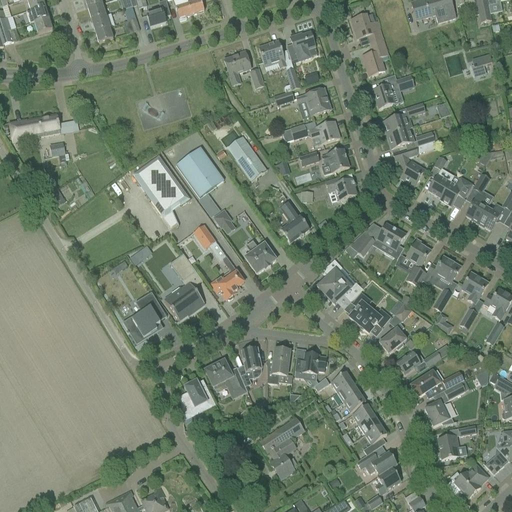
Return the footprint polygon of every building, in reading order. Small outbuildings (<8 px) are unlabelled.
[(41,0),(31,0),(26,2),(30,13),(44,9),(41,0)] [(83,0),(87,11),(101,6),(100,2),(105,0),(83,0)] [(121,8),(124,7),(126,11),(132,9),(131,7),(128,0),(119,0),(118,0),(121,8)] [(143,0),(135,0),(139,12),(146,9),(143,0)] [(175,0),(172,1),(179,22),(191,18),(185,0),(175,0)] [(185,0),(191,18),(204,14),(200,1),(194,3),(192,0),(185,0)] [(428,0),(410,5),(413,15),(415,24),(434,18),(437,27),(456,21),(453,12),(449,0),(428,0)] [(453,0),(455,3),(456,9),(473,5),(473,4),(471,0),(453,0)] [(511,0),(486,0),(486,1),(488,8),(496,7),(495,0),(511,0)] [(479,3),(473,4),(473,5),(477,17),(479,17),(480,25),(491,23),(489,16),(488,8),(486,1),(486,2),(479,3)] [(146,18),(150,30),(165,26),(163,20),(170,18),(166,4),(158,6),(161,13),(146,18)] [(101,6),(87,11),(91,22),(105,18),(101,6)] [(44,9),(30,13),(34,25),(48,20),(44,9)] [(132,9),(126,11),(130,23),(135,21),(132,9)] [(3,13),(0,13),(0,39),(2,48),(3,48),(11,45),(8,34),(10,33),(6,21),(3,13)] [(105,18),(91,22),(94,34),(109,30),(109,29),(114,28),(110,16),(105,18)] [(367,39),(370,46),(383,42),(377,24),(369,27),(366,17),(349,23),(356,43),(367,39)] [(48,20),(34,25),(38,37),(52,32),(48,20)] [(130,23),(123,25),(126,37),(139,33),(135,21),(130,23)] [(21,29),(15,31),(10,33),(13,45),(19,43),(15,33),(22,31),(21,29)] [(109,30),(94,34),(98,46),(113,42),(109,30)] [(297,37),(289,40),(292,50),(295,57),(296,56),(297,62),(298,64),(300,64),(310,61),(310,60),(317,57),(315,50),(310,35),(298,39),(297,37)] [(383,42),(370,46),(373,55),(371,56),(361,59),(368,80),(378,77),(384,74),(380,61),(388,58),(383,42)] [(258,50),(261,60),(265,73),(279,69),(279,72),(286,70),(284,64),(281,55),(278,45),(267,49),(267,47),(258,50)] [(223,63),(226,72),(229,79),(232,89),(240,86),(236,76),(250,72),(247,64),(244,55),(240,56),(241,57),(223,63)] [(468,64),(471,74),(489,69),(486,59),(468,64)] [(293,72),(285,74),(290,87),(285,89),(284,91),(285,95),(291,94),(299,91),(293,72)] [(250,75),(255,91),(263,89),(258,73),(250,75)] [(396,86),(382,91),(372,94),(378,112),(394,107),(391,95),(398,93),(398,95),(414,90),(411,79),(396,83),(394,78),(396,86)] [(324,92),(314,95),(304,98),(304,99),(296,101),(297,107),(306,104),(311,119),(319,116),(329,113),(325,101),(326,100),(324,92)] [(290,95),(273,100),(268,102),(270,107),(275,105),(276,109),(293,103),(290,95)] [(406,111),(408,120),(424,115),(421,106),(406,111)] [(439,108),(436,109),(440,122),(450,118),(444,107),(439,108)] [(12,145),(22,143),(60,136),(56,118),(9,127),(12,145)] [(382,125),(386,139),(409,131),(405,118),(382,125)] [(316,131),(308,133),(311,143),(319,141),(321,147),(330,144),(339,141),(338,141),(336,135),(337,135),(334,124),(324,127),(316,130),(316,131)] [(304,128),(281,135),(284,146),(307,139),(304,128)] [(409,131),(386,139),(391,152),(413,144),(409,131)] [(415,141),(418,149),(434,144),(431,136),(415,141)] [(465,149),(460,137),(453,139),(458,152),(465,149)] [(227,151),(251,185),(266,174),(242,140),(227,151)] [(500,146),(492,148),(495,163),(503,161),(500,146)] [(51,160),(64,157),(62,147),(49,149),(51,160)] [(175,168),(199,201),(224,183),(200,150),(175,168)] [(417,158),(415,150),(392,157),(395,165),(399,164),(403,177),(401,182),(414,189),(422,176),(415,172),(417,169),(409,165),(408,161),(417,158)] [(320,169),(323,179),(339,173),(349,170),(343,152),(333,155),(326,158),(321,160),(323,168),(324,167),(324,168),(320,169)] [(222,153),(215,158),(219,163),(226,158),(222,153)] [(299,161),(301,169),(319,164),(316,155),(299,161)] [(158,159),(150,165),(132,178),(161,218),(160,219),(169,231),(177,226),(170,211),(177,206),(180,209),(189,202),(158,159)] [(433,169),(439,173),(445,163),(439,159),(433,169)] [(289,176),(285,165),(282,166),(277,168),(281,179),(289,176)] [(480,177),(472,191),(481,196),(489,182),(480,177)] [(437,178),(432,185),(427,194),(440,202),(450,185),(437,178)] [(339,180),(325,185),(328,196),(334,194),(338,204),(340,203),(342,205),(346,203),(347,201),(356,198),(352,186),(353,185),(352,182),(341,186),(339,180)] [(440,202),(439,203),(451,210),(457,199),(463,202),(472,188),(460,181),(455,189),(450,185),(440,202)] [(65,205),(55,189),(44,195),(54,211),(65,205)] [(300,205),(312,205),(313,195),(301,194),(300,205)] [(511,195),(510,195),(502,209),(510,214),(511,211),(511,195)] [(478,197),(470,210),(465,219),(471,222),(471,223),(477,227),(486,211),(480,208),(482,205),(480,205),(483,200),(478,197)] [(287,228),(280,233),(289,247),(299,240),(299,241),(303,238),(303,237),(309,233),(299,220),(288,205),(280,212),(288,223),(287,224),(286,225),(286,227),(287,228)] [(486,211),(477,227),(483,230),(484,230),(490,233),(502,212),(497,209),(495,213),(493,212),(492,214),(486,211)] [(223,214),(213,221),(221,231),(221,230),(230,224),(231,224),(223,214)] [(377,241),(388,248),(388,249),(384,256),(396,263),(403,251),(398,249),(400,246),(405,237),(396,232),(395,233),(386,227),(377,241)] [(203,228),(195,234),(193,236),(205,252),(215,245),(203,228)] [(363,260),(375,245),(363,235),(348,249),(363,260)] [(256,277),(263,272),(264,271),(264,270),(267,268),(268,268),(275,263),(264,247),(258,251),(252,244),(245,249),(250,257),(244,261),(256,277)] [(415,245),(410,254),(405,262),(416,268),(414,270),(413,270),(405,283),(418,290),(425,277),(418,273),(419,270),(420,270),(430,254),(415,245)] [(135,255),(128,260),(134,268),(141,263),(135,255)] [(169,267),(182,284),(195,274),(183,257),(169,267)] [(223,280),(212,288),(218,296),(219,295),(226,304),(227,303),(229,303),(233,301),(233,299),(235,298),(233,296),(237,293),(235,291),(243,285),(236,276),(237,275),(226,259),(222,262),(229,273),(222,279),(223,280)] [(443,260),(437,269),(432,266),(426,276),(439,283),(440,281),(450,287),(455,278),(460,270),(458,268),(457,270),(453,267),(453,266),(443,260)] [(334,263),(321,275),(326,281),(317,289),(317,288),(316,289),(325,298),(343,282),(337,276),(342,271),(334,263)] [(127,269),(124,264),(119,267),(122,272),(127,269)] [(470,276),(461,292),(470,298),(467,303),(474,307),(477,302),(478,303),(488,286),(470,276)] [(343,282),(325,298),(334,308),(334,307),(343,298),(350,305),(362,292),(355,286),(350,290),(343,282)] [(181,293),(182,295),(175,301),(172,297),(164,303),(178,323),(192,313),(193,314),(204,306),(190,286),(181,293)] [(488,309),(489,308),(496,312),(492,319),(499,323),(503,316),(511,303),(507,300),(508,298),(498,292),(493,301),(488,298),(483,306),(488,309)] [(433,310),(440,315),(451,298),(443,293),(433,310)] [(166,321),(151,296),(136,305),(142,316),(123,328),(135,347),(150,338),(156,334),(154,331),(159,327),(158,325),(166,321)] [(361,297),(358,299),(352,307),(356,311),(349,320),(353,324),(353,326),(356,328),(357,327),(359,329),(371,314),(365,310),(370,304),(361,297)] [(403,307),(394,318),(402,325),(411,314),(403,307)] [(459,328),(462,330),(460,334),(465,336),(476,317),(468,312),(459,328)] [(371,314),(359,329),(359,331),(364,333),(368,336),(376,327),(380,331),(389,320),(380,313),(376,318),(371,314)] [(430,325),(449,334),(454,324),(435,314),(430,325)] [(399,326),(395,330),(387,336),(388,338),(378,346),(388,358),(406,343),(399,335),(403,331),(399,326)] [(496,326),(486,345),(492,349),(503,330),(496,326)] [(243,368),(237,371),(244,389),(251,387),(249,382),(255,381),(257,380),(258,379),(259,378),(260,376),(261,375),(261,373),(261,371),(257,351),(241,354),(243,368)] [(267,367),(267,386),(277,387),(278,378),(286,379),(289,354),(274,352),(272,367),(267,367)] [(412,355),(403,361),(395,367),(404,379),(423,365),(422,363),(423,363),(419,358),(415,360),(412,355)] [(423,364),(427,371),(441,362),(436,355),(423,364)] [(296,361),(296,365),(294,381),(316,384),(317,375),(324,376),(325,370),(326,361),(319,360),(319,358),(304,356),(303,362),(296,361)] [(227,390),(229,395),(233,402),(247,395),(244,389),(237,371),(229,375),(223,364),(204,373),(213,390),(216,395),(227,390)] [(482,366),(469,372),(473,379),(475,377),(488,371),(482,366)] [(488,371),(475,377),(481,388),(487,385),(489,370),(488,371)] [(432,375),(418,383),(410,389),(418,401),(434,390),(439,396),(463,383),(459,375),(439,386),(432,375)] [(330,385),(337,396),(352,386),(345,376),(330,385)] [(511,387),(499,380),(496,387),(503,391),(504,402),(503,403),(504,415),(503,415),(501,417),(502,421),(504,422),(505,422),(505,423),(508,423),(509,424),(511,424),(511,423),(511,401),(511,402),(511,397),(511,398),(511,397),(511,387)] [(325,381),(314,390),(317,395),(329,387),(325,381)] [(180,398),(179,398),(183,427),(183,421),(207,408),(209,412),(215,408),(207,392),(201,395),(196,384),(184,390),(187,395),(180,399),(180,398)] [(352,386),(337,396),(343,405),(358,395),(352,386)] [(460,386),(443,395),(447,403),(465,394),(460,386)] [(358,395),(343,405),(350,415),(365,405),(358,395)] [(290,397),(289,407),(292,406),(294,404),(300,398),(290,397)] [(439,404),(433,407),(424,411),(432,430),(441,426),(441,428),(442,429),(453,426),(444,406),(441,407),(439,404)] [(253,409),(256,417),(267,414),(267,405),(253,409)] [(351,418),(358,428),(373,418),(366,408),(351,418)] [(373,418),(358,428),(364,438),(380,428),(373,418)] [(303,434),(295,421),(260,444),(267,455),(269,454),(274,463),(270,466),(281,483),(294,475),(283,458),(294,451),(289,443),(303,434)] [(380,428),(364,438),(371,447),(362,453),(366,459),(372,455),(378,451),(374,446),(386,438),(380,428)] [(184,429),(183,430),(183,434),(185,438),(190,441),(195,439),(184,434),(184,429)] [(474,429),(457,432),(459,439),(476,436),(474,429)] [(484,468),(486,471),(493,478),(510,462),(511,462),(511,434),(502,435),(504,448),(505,449),(484,468)] [(342,439),(345,444),(348,448),(352,446),(346,436),(342,439)] [(456,439),(447,440),(437,442),(441,463),(458,460),(456,451),(458,450),(456,439)] [(372,455),(366,459),(358,464),(359,464),(356,466),(360,473),(364,471),(369,478),(375,474),(378,479),(391,471),(397,468),(388,455),(377,462),(372,455)] [(451,483),(445,488),(457,501),(462,496),(468,501),(480,490),(477,488),(480,485),(481,487),(487,481),(481,474),(476,468),(467,476),(465,475),(460,480),(462,483),(457,488),(451,483)] [(378,479),(376,480),(380,486),(374,490),(380,499),(400,485),(391,471),(378,479)] [(328,485),(333,492),(340,487),(336,481),(328,485)] [(95,511),(90,502),(72,511),(73,511),(142,511),(145,511),(166,511),(162,503),(164,502),(159,493),(154,495),(155,497),(142,504),(143,508),(136,511),(131,500),(132,499),(130,494),(105,507),(107,511),(105,511),(95,511)] [(366,505),(370,511),(372,511),(382,506),(377,498),(366,505)] [(419,499),(411,505),(408,507),(411,511),(420,511),(425,508),(419,499)]
